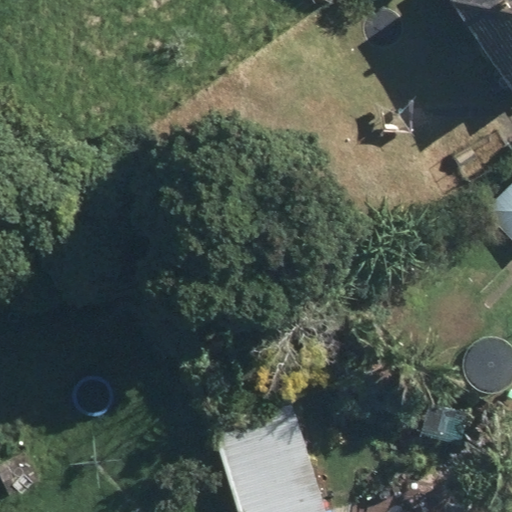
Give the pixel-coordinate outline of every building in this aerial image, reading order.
[(511,0),(452,0),(511,84),(511,0)] [(511,169),(478,203),(511,237),(511,169)] [(333,511),(286,376),(205,404),(243,511),(333,511)] [(32,442),(0,456),(0,480),(9,501),(50,482),(32,442)] [(486,511),(489,498),(417,489),(414,511),(486,511)]
